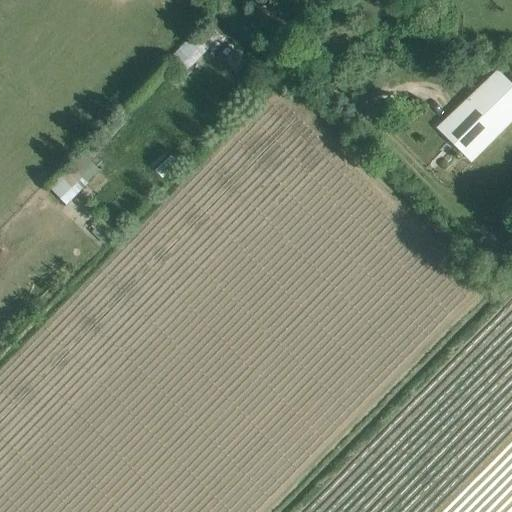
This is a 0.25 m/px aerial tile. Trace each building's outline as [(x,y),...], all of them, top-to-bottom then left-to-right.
[(193,36),(173,56),(187,71),(208,50),(212,54),(223,43),(207,27),(196,38),(193,36)] [(245,65),(233,52),(224,61),(235,73),(245,65)] [(511,102),(489,79),(437,128),(471,163),(511,122),(511,102)] [(66,207),(88,184),(86,183),(99,171),(90,161),(95,156),(89,150),(84,155),(81,153),(47,187),(66,207)] [(88,230),(104,245),(116,233),(110,227),(113,224),(106,218),(103,220),(101,218),(88,230)]
